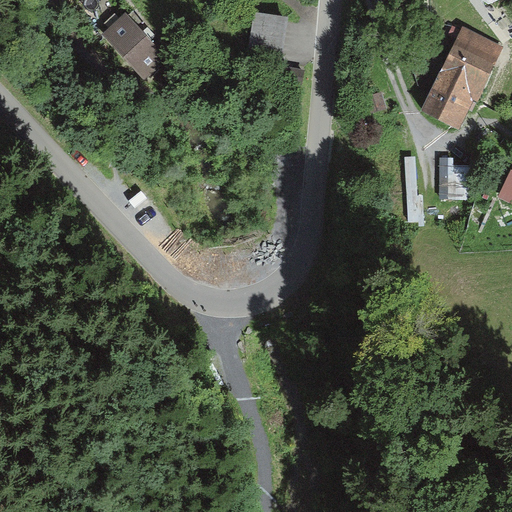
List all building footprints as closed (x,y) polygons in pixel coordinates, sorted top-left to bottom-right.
[(256,4),(252,34),(284,38),(288,8),(256,4)] [(173,62),(127,17),(99,42),(140,86),(173,62)] [(483,84),(447,66),(424,113),(461,131),(483,84)] [(451,160),(447,192),(470,196),(475,164),(451,160)] [(511,166),(500,194),(511,199),(511,166)]
